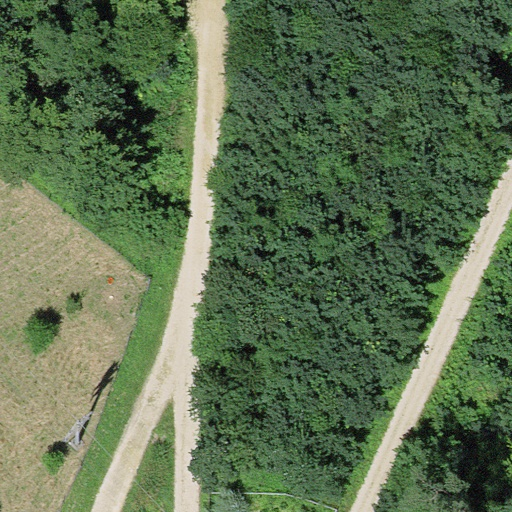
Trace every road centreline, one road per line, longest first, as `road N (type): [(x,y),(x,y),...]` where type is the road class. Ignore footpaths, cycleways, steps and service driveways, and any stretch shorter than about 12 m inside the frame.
road 1 (track): [(203,28),(183,511)]
road 2 (track): [(365,511),(511,187)]
road 3 (track): [(111,511),(188,344)]
